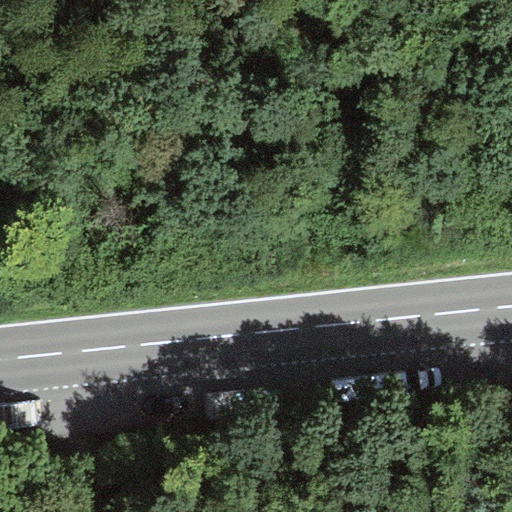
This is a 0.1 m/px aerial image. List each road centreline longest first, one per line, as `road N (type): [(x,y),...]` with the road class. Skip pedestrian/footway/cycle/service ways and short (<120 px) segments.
road 1 (primary): [(511,301),(0,356)]
road 2 (track): [(114,511),(33,353)]
